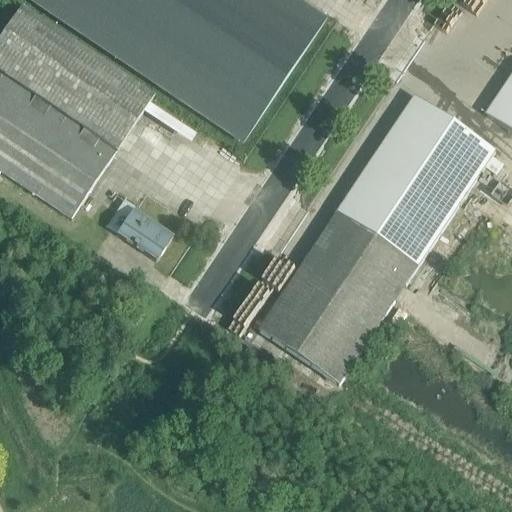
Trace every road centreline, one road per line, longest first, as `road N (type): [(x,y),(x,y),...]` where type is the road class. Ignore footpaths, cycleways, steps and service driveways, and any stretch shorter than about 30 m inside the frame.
road 1 (unclassified): [(190,311),(400,0)]
road 2 (unknown): [(365,51),(511,167)]
road 3 (unknown): [(148,363),(63,511)]
